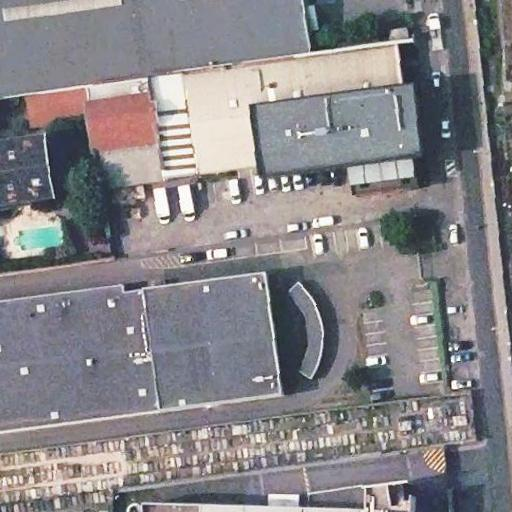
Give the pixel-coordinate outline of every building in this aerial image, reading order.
[(184,0),(0,0),(0,99),(28,96),(86,88),(182,74),(313,55),(309,32),(304,0),(199,0),(185,2),(184,0)] [(182,74),(197,176),(347,154),(353,196),(418,185),(399,43),(313,55),(182,74)] [(197,176),(182,74),(86,88),(91,119),(101,190),(157,182),(197,176)] [(91,119),(86,88),(28,96),(30,116),(64,111),(75,122),(91,119)] [(44,141),(0,147),(0,188),(2,203),(52,196),(44,141)] [(124,284),(0,300),(0,433),(284,396),(267,273),(126,292),(124,284)] [(312,298),(299,284),(289,293),(306,316),(309,347),(301,371),(313,379),(322,358),(324,346),(320,314),(312,298)] [(308,509),(145,505),(145,508),(143,507),(140,506),(137,506),(134,507),(132,509),(131,511),(130,511),(416,511),(417,497),(412,484),(377,489),(377,484),(310,493),(308,509)]
